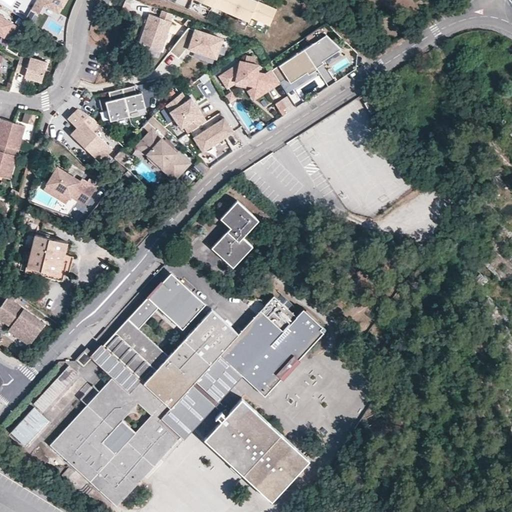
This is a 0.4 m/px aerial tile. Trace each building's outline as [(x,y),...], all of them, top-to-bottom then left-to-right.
[(59,13),(66,0),(36,0),(32,9),(39,13),(44,4),(59,13)] [(257,0),(168,0),(207,17),(212,5),(249,21),(251,16),(269,25),(276,8),(257,0)] [(162,50),(172,21),(170,20),(172,14),(162,10),(159,17),(149,13),(139,42),(162,50)] [(19,27),(0,14),(0,34),(10,41),(19,27)] [(221,39),(188,27),(170,51),(179,58),(186,49),(188,50),(188,47),(194,49),(216,57),(221,39)] [(341,48),(326,34),(325,35),(320,27),(305,37),(310,44),(304,48),(313,62),(320,57),(322,60),(341,48)] [(319,72),(316,67),(313,62),(304,48),(277,66),(272,60),(268,63),(271,69),(280,82),(287,77),(290,82),(307,71),(308,74),(315,74),(319,72)] [(42,81),(47,62),(30,57),(30,59),(20,56),(16,71),(25,74),(24,76),(42,81)] [(257,72),(258,65),(254,64),(255,58),(246,56),(245,62),(243,61),(220,76),(227,87),(236,82),(236,81),(247,83),(257,86),(255,87),(260,95),(280,82),(271,69),(264,74),(257,72)] [(323,62),(322,60),(320,57),(313,62),(316,67),(323,62)] [(287,93),(315,74),(308,74),(307,71),(290,82),(287,77),(280,82),(287,93)] [(205,97),(216,91),(209,78),(197,84),(205,97)] [(146,107),(142,92),(136,93),(134,85),(109,91),(110,96),(111,100),(99,102),(101,110),(107,109),(110,120),(129,116),(128,111),(146,107)] [(260,95),(255,87),(249,91),(254,99),(260,95)] [(236,98),(232,91),(225,95),(230,102),(236,98)] [(176,120),(197,106),(191,97),(187,100),(182,92),(166,105),(176,120)] [(377,109),(371,98),(364,102),(371,113),(377,109)] [(286,108),(281,100),(275,104),(283,116),(286,114),(283,110),(286,108)] [(207,120),(197,106),(176,120),(181,128),(184,126),(188,133),(207,120)] [(112,148),(93,130),(99,124),(93,117),(78,108),(68,118),(77,127),(71,133),(100,161),(112,148)] [(171,150),(160,140),(164,136),(169,130),(152,116),(143,126),(149,132),(137,146),(147,155),(148,154),(163,167),(166,164),(178,175),(190,163),(177,151),(177,152),(173,148),(171,150)] [(15,162),(26,126),(0,118),(0,175),(5,177),(10,160),(15,162)] [(203,151),(233,132),(225,118),(194,137),(203,151)] [(175,146),(164,136),(160,140),(171,150),(173,148),(175,146)] [(123,165),(130,156),(122,149),(114,157),(123,165)] [(10,179),(15,162),(10,160),(5,177),(10,179)] [(178,175),(166,164),(163,167),(162,168),(174,180),(178,175)] [(80,180),(57,166),(55,171),(47,183),(70,197),(71,195),(73,197),(75,194),(80,197),(78,200),(86,204),(96,187),(82,178),(80,180)] [(70,197),(47,183),(43,190),(66,204),(70,197)] [(18,197),(19,192),(12,188),(9,193),(18,197)] [(259,219),(237,199),(220,217),(230,226),(211,247),(233,267),(253,245),(243,236),(259,219)] [(60,275),(65,254),(68,242),(35,234),(27,267),(60,275)] [(69,277),(74,256),(65,254),(60,275),(27,267),(26,266),(25,272),(63,281),(64,276),(69,277)] [(195,380),(219,354),(242,374),(265,396),(324,331),(301,310),(296,315),(274,294),(238,333),(211,308),(169,355),(139,328),(158,307),(182,329),(206,303),(171,271),(104,345),(103,345),(141,379),(128,392),(112,377),(50,444),(117,506),(181,436),(161,418),(193,383),(195,380)] [(45,324),(13,302),(18,296),(11,291),(0,306),(0,317),(8,324),(9,322),(12,324),(11,326),(9,329),(24,340),(31,332),(36,336),(45,324)] [(30,344),(36,336),(31,332),(24,340),(30,344)] [(141,379),(103,345),(104,345),(101,343),(92,353),(93,354),(91,357),(112,377),(128,392),(141,379)] [(92,353),(87,348),(84,351),(91,357),(93,354),(92,353)] [(83,365),(91,357),(84,351),(77,359),(83,365)] [(242,374),(219,354),(195,380),(218,401),(242,374)] [(68,361),(32,402),(45,413),(81,373),(68,361)] [(218,401),(195,380),(193,383),(215,404),(226,413),(229,411),(218,401)] [(184,439),(215,404),(193,383),(161,418),(181,436),(184,439)] [(309,459),(242,397),(229,411),(226,413),(225,415),(220,411),(217,415),(221,419),(204,438),(272,500),(309,459)] [(25,445),(49,420),(34,407),(11,432),(25,445)]
